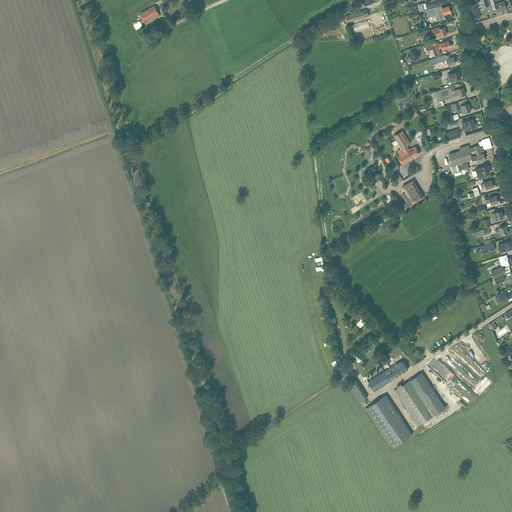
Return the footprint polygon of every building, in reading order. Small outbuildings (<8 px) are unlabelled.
[(434,0),(430,1),(430,0),(425,2),(427,8),(444,3),(443,0),(434,0)] [(476,3),(468,5),(470,11),(489,5),(487,0),(480,0),(482,3),(477,5),(476,3)] [(487,0),(489,5),(491,12),(492,12),(491,12),(497,10),(497,12),(500,11),(501,9),(506,8),(503,0),(504,0),(505,1),(507,0),(487,0)] [(146,24),(160,16),(155,5),(140,13),(146,24)] [(449,6),(444,7),(442,8),(441,5),(429,9),(426,10),(428,16),(430,15),(431,17),(436,15),(438,21),(445,18),(444,14),(451,12),(449,6)] [(489,5),(470,11),(472,18),(491,12),(489,5)] [(367,9),(345,15),(346,18),(343,19),(344,23),(347,22),(347,23),(369,16),(367,9)] [(439,27),(432,29),(434,38),(441,35),(439,28),(439,27)] [(429,29),(417,33),(419,39),(431,35),(429,29)] [(437,41),(432,43),(431,43),(436,56),(441,55),(439,48),(442,47),(443,49),(450,46),(449,40),(438,44),(437,41)] [(442,56),(428,60),(429,65),(443,61),(443,60),(446,59),(448,65),(456,63),(454,57),(450,58),(449,54),(442,56)] [(458,71),(453,72),(448,74),(451,83),(459,80),(458,78),(460,78),(458,71)] [(435,91),(430,93),(435,108),(443,105),(442,100),(454,96),(454,95),(452,91),(452,90),(451,87),(451,86),(448,87),(435,91)] [(453,90),(452,91),(454,95),(457,94),(459,94),(460,96),(465,94),(463,87),(458,89),(453,90)] [(468,103),(463,105),(462,105),(460,106),(461,109),(460,109),(457,103),(450,105),(452,112),(457,110),(458,114),(465,112),(470,110),(468,103)] [(417,110),(408,114),(410,119),(419,115),(417,110)] [(466,119),(462,121),(464,128),(462,128),(463,132),(469,130),(468,126),(469,128),(475,126),(475,125),(476,125),(475,122),(474,122),(473,118),(467,120),(466,119)] [(403,130),(397,133),(400,136),(402,141),(406,147),(411,143),(403,130)] [(450,134),(450,131),(445,133),(447,140),(460,136),(459,131),(450,134)] [(398,143),(401,148),(398,150),(400,154),(397,156),(402,164),(413,158),(408,150),(406,147),(402,141),(398,143)] [(460,151),(449,154),(452,165),(450,166),(452,173),(460,170),(464,169),(467,168),(469,167),(468,162),(463,164),(460,164),(460,163),(463,162),(472,159),(471,156),(475,154),(476,155),(483,153),(485,153),(484,150),(481,151),(480,145),(472,147),(472,146),(471,147),(472,147),(469,148),(468,145),(460,148),(460,150),(460,151)] [(420,154),(415,146),(408,150),(413,158),(420,154)] [(475,154),(471,156),(472,159),(474,158),(475,162),(478,161),(481,161),(485,159),(483,153),(476,155),(475,154)] [(488,164),(481,166),(481,167),(476,169),(476,170),(473,171),(476,179),(479,178),(479,179),(488,176),(487,173),(490,172),(488,168),(490,168),(488,164)] [(413,180),(402,187),(412,203),(423,197),(413,180)] [(492,180),(487,181),(484,182),(485,183),(481,184),(482,188),(486,187),(486,188),(494,186),(492,180)] [(469,193),(471,198),(480,194),(477,186),(472,188),(473,191),(469,193)] [(489,199),(486,200),(487,203),(486,203),(487,206),(492,205),(491,204),(498,202),(496,195),(489,198),(489,199)] [(494,208),(489,210),(486,211),(487,215),(492,213),(493,219),(497,218),(497,219),(503,217),(501,210),(496,212),(496,211),(495,211),(494,208)] [(488,219),(482,220),(484,227),(490,225),(488,219)] [(384,224),(382,220),(370,226),(373,231),(377,228),(384,224)] [(506,225),(501,227),(499,227),(500,229),(495,230),(496,233),(501,232),(502,235),(508,233),(506,225)] [(489,228),(474,232),(476,237),(479,236),(479,237),(491,233),(489,228)] [(511,246),(510,241),(498,244),(500,251),(511,247),(511,246)] [(487,244),(480,246),(483,254),(490,252),(487,244)] [(491,271),(494,278),(503,274),(505,273),(504,268),(502,265),(491,271)] [(503,274),(494,278),(497,283),(505,279),(503,274)] [(499,295),(495,298),(497,303),(502,301),(511,296),(511,290),(511,291),(511,292),(507,295),(506,292),(499,295)] [(401,359),(393,364),(400,375),(408,369),(401,359)] [(384,371),(368,381),(374,391),(399,375),(400,375),(393,364),(384,371)] [(445,408),(422,372),(395,390),(418,425),(445,408)] [(359,402),(367,399),(358,382),(351,386),(359,402)] [(392,447),(412,434),(386,394),(366,407),(392,447)]
